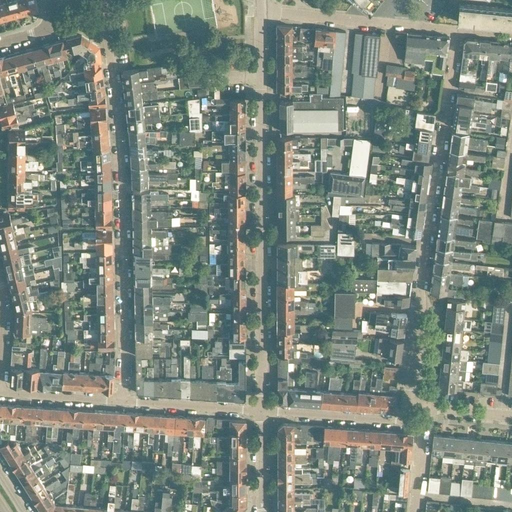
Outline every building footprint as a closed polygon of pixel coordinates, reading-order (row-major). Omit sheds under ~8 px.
[(0,0),(0,11),(2,19),(11,17),(6,0),(0,0)] [(6,0),(11,17),(21,14),(17,0),(6,0)] [(27,12),(30,12),(27,0),(17,0),(21,14),(22,14),(22,15),(23,16),(27,15),(27,14),(27,12)] [(27,0),(30,12),(38,9),(36,0),(27,0)] [(379,0),(354,0),(369,11),(375,4),(376,5),(379,0)] [(511,8),(459,3),(457,21),(511,26),(511,8)] [(292,26),(276,24),(276,42),(292,42),(292,41),(299,40),(299,34),(292,36),(292,26)] [(307,27),(300,27),(299,34),(299,40),(306,40),(307,27)] [(322,59),(325,29),(315,28),(313,44),(318,44),(316,66),(322,66),(322,59)] [(322,59),(322,66),(321,69),(328,70),(328,72),(328,73),(331,73),(332,71),(332,65),(333,59),(333,53),(334,48),(334,42),(335,36),(336,30),(325,29),(322,59)] [(407,33),(404,61),(420,62),(420,57),(424,57),(433,58),(432,71),(444,73),(445,67),(449,37),(420,34),(407,33)] [(81,35),(62,40),(66,51),(78,48),(82,51),(90,40),(81,35)] [(462,55),(460,72),(466,73),(467,61),(469,61),(470,55),(478,56),(479,39),(467,38),(466,38),(464,40),(462,55)] [(479,39),(478,56),(481,56),(481,63),(482,63),(482,70),(487,71),(490,40),(479,39)] [(62,40),(52,43),(59,68),(64,66),(61,57),(67,56),(66,51),(62,40)] [(90,40),(82,51),(86,54),(87,62),(85,62),(83,63),(84,67),(101,65),(98,46),(90,40)] [(487,71),(487,72),(493,72),(495,57),(499,58),(501,41),(490,40),(487,71)] [(501,41),(499,58),(504,58),(503,72),(509,73),(511,42),(501,41)] [(292,42),(276,42),(276,51),(305,50),(305,46),(292,46),(292,42)] [(52,43),(42,45),(42,47),(46,61),(48,68),(52,67),(55,76),(60,75),(60,74),(59,68),(52,43)] [(39,46),(31,48),(36,64),(37,70),(42,69),(46,83),(52,82),(48,68),(46,61),(42,47),(39,47),(39,46)] [(26,51),(23,52),(29,72),(31,80),(36,79),(32,65),(36,64),(31,48),(26,50),(26,51)] [(305,50),(276,51),(276,60),(292,60),(297,60),(297,56),(305,56),(305,54),(313,54),(314,50),(305,50)] [(19,52),(13,53),(17,69),(22,68),(25,82),(31,80),(29,72),(23,52),(19,53),(19,52)] [(4,56),(12,85),(17,84),(14,70),(17,69),(13,53),(7,55),(8,56),(5,57),(4,56)] [(0,57),(0,56),(0,77),(3,88),(12,85),(4,56),(4,57),(1,58),(0,57)] [(292,60),(276,60),(276,70),(306,70),(314,70),(314,67),(306,67),(306,64),(292,64),(292,60)] [(131,70),(122,71),(124,83),(140,81),(140,80),(151,79),(151,74),(153,74),(166,73),(176,71),(178,71),(177,64),(154,67),(146,68),(132,70),(131,70)] [(386,66),(385,74),(388,75),(386,85),(388,85),(396,87),(397,76),(413,78),(414,72),(414,70),(405,69),(405,67),(387,64),(387,66),(386,66)] [(73,74),(68,75),(69,79),(72,79),(101,75),(101,72),(102,72),(101,65),(84,67),(84,71),(73,73),(73,74)] [(306,70),(276,70),(276,80),(292,80),(292,76),(306,76),(306,70)] [(189,88),(207,86),(207,84),(207,78),(207,74),(188,76),(189,88)] [(460,74),(458,88),(474,91),(475,85),(476,76),(460,74)] [(101,75),(72,79),(73,84),(86,82),(86,87),(104,85),(103,79),(102,79),(101,75)] [(307,84),(292,84),(292,80),(276,80),(276,90),(307,90),(307,84)] [(485,86),(485,89),(496,91),(497,82),(492,81),(486,80),(485,86)] [(60,81),(50,91),(51,92),(63,90),(61,81),(60,81)] [(140,82),(140,81),(124,83),(125,95),(157,91),(156,85),(153,85),(152,81),(140,82)] [(324,85),(324,93),(329,93),(330,88),(340,89),(341,83),(330,82),(330,86),(324,85)] [(87,91),(73,92),(74,98),(104,94),(103,91),(105,91),(104,85),(86,87),(87,91)] [(164,91),(157,91),(125,95),(126,105),(142,103),(142,99),(158,97),(164,97),(164,91)] [(310,101),(279,101),(280,130),(343,129),(343,97),(321,97),(321,93),(310,93),(310,101)] [(456,102),(492,107),(492,102),(493,101),(475,99),(475,96),(457,93),(456,102)] [(74,98),(67,99),(68,105),(88,103),(88,106),(106,104),(105,98),(104,98),(104,94),(74,98)] [(219,98),(216,98),(216,104),(229,104),(229,108),(245,108),(245,98),(244,98),(219,98)] [(502,109),(511,110),(511,106),(511,101),(504,100),(503,100),(502,109)] [(455,110),(472,113),(473,109),(491,111),(492,107),(456,102),(455,110)] [(13,104),(0,107),(0,116),(0,118),(28,110),(33,109),(32,103),(27,105),(14,108),(13,104)] [(126,105),(128,118),(159,115),(159,109),(158,104),(150,105),(143,105),(142,103),(126,105)] [(1,121),(0,122),(2,127),(26,121),(25,117),(37,114),(35,108),(33,109),(28,110),(0,118),(1,121)] [(229,114),(215,114),(215,120),(216,120),(245,120),(245,108),(229,108),(229,114)] [(432,127),(434,112),(417,110),(405,108),(404,117),(402,117),(401,123),(403,123),(432,127)] [(90,115),(76,116),(77,121),(106,119),(106,116),(107,116),(107,109),(89,111),(90,115)] [(511,110),(502,109),(500,117),(502,117),(508,118),(510,119),(511,110)] [(455,110),(454,118),(486,123),(490,123),(490,118),(479,117),(480,114),(472,113),(455,110)] [(60,114),(53,115),(55,124),(62,124),(60,114)] [(160,122),(159,115),(128,118),(129,129),(145,130),(144,124),(160,122)] [(189,124),(184,125),(185,131),(196,131),(200,131),(199,117),(189,117),(189,124)] [(454,118),(452,127),(470,129),(471,125),(485,127),(486,123),(454,118)] [(106,119),(77,121),(77,127),(91,125),(91,130),(109,129),(108,123),(107,123),(106,119)] [(216,130),(245,130),(245,120),(216,120),(216,130)] [(375,120),(374,130),(381,131),(385,132),(388,132),(389,122),(380,121),(379,120),(375,120)] [(55,124),(55,134),(63,133),(65,133),(64,123),(62,124),(55,124)] [(403,123),(403,129),(405,129),(405,134),(416,135),(431,138),(431,137),(432,131),(432,127),(403,123)] [(8,131),(8,137),(9,137),(9,141),(38,141),(41,141),(54,141),(53,135),(36,135),(34,128),(25,131),(8,131)] [(92,134),(78,135),(79,141),(108,139),(108,135),(109,135),(109,129),(91,130),(92,134)] [(145,130),(129,129),(129,132),(130,142),(146,142),(155,143),(155,136),(166,136),(167,130),(145,130)] [(216,130),(212,130),(212,140),(225,140),(228,139),(230,139),(245,139),(245,130),(216,130)] [(374,130),(372,141),(383,143),(385,132),(381,131),(374,130)] [(172,131),(172,142),(181,143),(181,131),(172,131)] [(185,131),(181,131),(181,143),(181,144),(196,144),(196,131),(185,131)] [(452,131),(451,140),(468,142),(486,145),(486,139),(469,137),(469,133),(452,131)] [(63,133),(55,134),(56,143),(62,142),(63,142),(63,133)] [(401,139),(400,145),(429,149),(430,139),(431,138),(416,135),(415,137),(405,136),(404,140),(401,139)] [(308,137),(280,137),(277,137),(277,147),(292,147),(292,142),(308,142),(308,137)] [(505,138),(496,137),(494,146),(504,147),(505,138)] [(349,158),(348,166),(350,167),(349,175),(365,177),(369,148),(371,149),(372,142),(370,141),(370,140),(355,138),(354,138),(353,144),(351,159),(349,158)] [(79,141),(73,142),(73,143),(73,146),(79,146),(87,145),(93,145),(93,149),(110,148),(110,142),(108,142),(108,139),(79,141)] [(245,150),(245,139),(230,139),(230,144),(212,144),(212,146),(203,146),(203,150),(208,150),(212,150),(230,150),(245,150)] [(451,140),(449,150),(467,152),(467,148),(485,150),(486,145),(468,142),(451,140)] [(8,144),(8,150),(25,150),(25,146),(38,146),(41,146),(41,141),(38,141),(9,141),(9,144),(8,144)] [(146,142),(130,142),(130,154),(147,154),(155,154),(164,155),(164,149),(158,149),(158,148),(152,148),(152,149),(147,149),(146,142)] [(373,142),(372,150),(384,152),(385,143),(373,142)] [(429,149),(400,145),(399,151),(413,153),(413,157),(428,159),(429,149)] [(277,159),(308,159),(310,159),(310,152),(298,153),(298,148),(292,148),(292,147),(277,147),(277,159)] [(79,154),(75,154),(76,160),(80,160),(110,159),(109,155),(110,154),(110,148),(93,149),(93,153),(79,154)] [(8,150),(7,156),(9,156),(9,159),(38,160),(38,154),(25,154),(25,150),(8,150)] [(245,160),(245,150),(230,150),(230,154),(216,154),(216,160),(245,160)] [(449,150),(448,160),(465,162),(465,161),(466,161),(466,158),(484,161),(485,155),(467,152),(449,150)] [(147,154),(130,154),(131,166),(148,166),(155,166),(164,167),(175,167),(175,161),(155,161),(155,154),(147,154)] [(402,158),(401,163),(403,163),(415,165),(414,169),(430,171),(431,162),(427,162),(402,158)] [(7,163),(7,169),(25,170),(38,170),(38,160),(9,159),(9,163),(7,163)] [(110,159),(80,160),(80,169),(94,169),(111,168),(111,162),(110,162),(110,159)] [(277,159),(277,171),(293,171),(292,165),(306,165),(308,165),(308,161),(308,159),(277,159)] [(216,160),(216,165),(220,165),(220,169),(230,170),(245,169),(245,160),(216,160)] [(448,162),(446,172),(473,175),(479,176),(480,170),(480,169),(464,167),(464,164),(465,162),(448,160),(448,162)] [(148,166),(131,166),(132,177),(160,178),(161,178),(163,178),(167,178),(177,178),(177,172),(175,172),(163,172),(155,172),(148,172),(148,166)] [(429,180),(430,171),(414,169),(400,167),(399,172),(407,173),(406,177),(429,180)] [(94,172),(80,173),(81,178),(110,177),(110,174),(111,174),(111,168),(94,169),(94,172)] [(7,169),(7,175),(8,175),(8,179),(38,180),(41,180),(41,174),(25,173),(25,170),(7,169)] [(223,171),(216,171),(216,181),(245,182),(245,179),(245,172),(245,171),(230,171),(223,171)] [(293,171),(277,171),(277,182),(308,182),(314,182),(314,176),(305,176),(305,177),(293,177),(293,171)] [(375,182),(377,173),(370,172),(368,181),(375,182)] [(446,172),(445,181),(468,184),(469,180),(473,180),(473,175),(446,172)] [(328,191),(346,194),(362,196),(365,177),(349,175),(330,173),(328,191)] [(429,180),(406,177),(396,175),(396,181),(404,183),(403,186),(428,190),(429,180)] [(110,177),(81,178),(81,184),(94,183),(94,188),(112,187),(112,181),(111,181),(110,177)] [(160,178),(132,177),(132,187),(148,186),(148,183),(161,183),(161,178),(160,178)] [(492,187),(492,188),(500,189),(501,179),(489,178),(488,187),(492,187)] [(7,183),(7,188),(31,189),(31,185),(38,185),(38,180),(8,179),(8,183),(7,183)] [(216,181),(213,181),(213,185),(216,185),(216,187),(229,187),(229,191),(245,191),(245,182),(216,181)] [(479,191),(479,186),(445,181),(443,193),(460,195),(461,189),(479,191)] [(308,182),(277,182),(277,194),(293,195),(293,188),(308,188),(308,182)] [(366,184),(365,194),(371,194),(372,195),(374,185),(366,184)] [(426,199),(428,190),(403,186),(398,186),(397,191),(397,193),(401,193),(402,192),(405,192),(405,197),(410,197),(426,199)] [(94,192),(81,192),(81,198),(111,198),(111,194),(112,194),(112,187),(94,188),(94,192)] [(7,188),(7,195),(8,195),(8,198),(38,198),(42,198),(42,193),(38,193),(38,192),(31,192),(31,189),(7,188)] [(185,189),(185,191),(191,191),(190,200),(193,200),(199,200),(207,201),(207,192),(200,192),(200,190),(195,189),(190,189),(185,189)] [(158,190),(132,190),(132,198),(167,199),(172,199),(178,199),(178,197),(167,196),(167,193),(158,193),(158,190)] [(223,193),(214,192),(214,197),(220,197),(222,198),(228,198),(228,202),(245,202),(245,193),(225,193),(223,193)] [(443,193),(442,204),(459,206),(459,202),(477,204),(478,198),(475,198),(460,196),(460,195),(443,193)] [(293,195),(277,194),(277,205),(296,205),(299,205),(299,195),(293,195)] [(340,212),(340,205),(341,196),(334,196),(332,215),(339,215),(339,214),(340,212)] [(341,196),(340,205),(345,205),(345,202),(348,202),(348,201),(348,196),(346,196),(341,196)] [(390,203),(425,207),(426,199),(410,197),(405,197),(404,200),(392,199),(389,198),(388,203),(390,203)] [(7,202),(7,208),(24,208),(24,204),(38,204),(38,198),(8,198),(8,202),(7,202)] [(111,198),(81,198),(81,203),(95,203),(95,207),(112,207),(112,201),(111,201),(111,198)] [(151,209),(151,207),(151,204),(167,204),(167,199),(132,198),(132,209),(151,209)] [(214,208),(214,212),(245,212),(245,202),(228,202),(228,207),(225,207),(219,207),(219,208),(214,208)] [(408,214),(424,216),(425,207),(390,203),(390,206),(383,206),(382,211),(389,212),(389,208),(408,210),(408,214)] [(442,204),(440,214),(473,218),(457,216),(458,211),(476,213),(476,208),(459,206),(442,204)] [(296,210),(296,205),(277,205),(277,215),(300,215),(300,210),(296,210)] [(326,218),(331,215),(326,205),(321,205),(321,218),(326,218)] [(57,206),(46,208),(47,216),(56,213),(57,213),(57,206)] [(95,211),(81,212),(81,217),(111,217),(111,213),(113,213),(112,207),(95,207),(95,211)] [(151,209),(132,209),(133,216),(171,217),(171,212),(167,212),(151,212),(151,209)] [(245,221),(245,212),(214,212),(214,217),(219,217),(219,218),(225,218),(225,217),(228,217),(228,222),(245,222),(245,221)] [(9,214),(0,215),(0,226),(12,224),(16,223),(28,220),(26,215),(10,219),(9,214)] [(339,214),(339,215),(338,223),(348,223),(349,214),(339,214)] [(391,217),(391,222),(423,226),(424,216),(408,214),(407,219),(391,217)] [(472,223),(473,218),(440,214),(439,225),(456,226),(456,222),(472,223)] [(277,215),(277,225),(296,225),(296,220),(300,220),(300,215),(277,215)] [(133,225),(151,225),(171,225),(171,217),(133,216),(133,225)] [(111,217),(81,217),(82,222),(95,222),(95,227),(113,227),(113,220),(111,220),(111,217)] [(321,218),(321,225),(321,229),(324,229),(327,229),(331,227),(326,218),(321,218)] [(511,222),(494,221),(490,220),(479,219),(478,229),(477,238),(483,239),(483,241),(511,244),(511,222)] [(245,234),(245,222),(228,222),(228,224),(228,229),(225,229),(225,230),(209,230),(209,233),(245,234)] [(405,234),(417,235),(421,235),(423,226),(391,222),(390,224),(389,224),(389,225),(382,225),(383,226),(399,228),(398,234),(405,234)] [(12,224),(0,226),(0,237),(24,232),(30,230),(29,226),(23,228),(23,226),(17,228),(16,223),(12,224)] [(56,224),(47,226),(48,233),(58,231),(56,224)] [(133,225),(133,235),(168,236),(168,230),(151,230),(151,225),(133,225)] [(296,225),(277,225),(277,235),(300,235),(300,225),(296,225)] [(321,229),(321,225),(311,225),(311,235),(324,235),(324,229),(321,229)] [(439,225),(437,236),(454,238),(455,232),(470,234),(471,228),(456,226),(439,225)] [(24,232),(0,237),(0,241),(1,248),(17,244),(16,239),(25,237),(24,232)] [(96,232),(82,232),(82,242),(112,241),(112,238),(113,238),(113,232),(96,232)] [(346,232),(337,232),(337,255),(352,255),(353,255),(354,233),(346,232)] [(245,234),(214,233),(214,238),(220,238),(228,238),(228,243),(245,243),(245,234)] [(168,244),(168,236),(133,235),(133,244),(168,244)] [(197,244),(205,245),(205,236),(197,236),(197,244)] [(437,236),(436,247),(453,249),(453,244),(466,245),(465,247),(474,248),(474,240),(472,240),(454,238),(437,236)] [(82,242),(74,242),(74,248),(96,248),(96,252),(113,251),(113,245),(112,245),(112,241),(82,242)] [(214,243),(209,243),(209,253),(216,253),(225,253),(245,253),(245,243),(228,243),(221,243),(221,248),(214,248),(214,243)] [(372,243),(372,256),(377,256),(414,257),(416,246),(400,244),(388,243),(372,243)] [(17,244),(1,248),(4,258),(29,252),(34,251),(32,246),(27,247),(18,249),(17,244)] [(168,244),(133,244),(133,253),(168,253),(170,253),(170,244),(168,244)] [(185,244),(185,254),(186,254),(207,254),(207,245),(205,245),(197,244),(185,244)] [(313,244),(277,244),(277,257),(297,257),(297,250),(313,250),(313,244)] [(335,244),(317,244),(317,256),(334,257),(335,244)] [(61,255),(61,245),(52,247),(54,257),(61,255)] [(436,247),(434,260),(451,261),(452,256),(470,258),(471,251),(453,249),(436,247)] [(79,256),(79,261),(83,261),(112,261),(112,257),(113,257),(113,251),(96,252),(84,252),(84,256),(82,256),(79,256)] [(29,252),(4,258),(6,268),(27,263),(31,262),(29,252)] [(168,253),(133,253),(134,263),(152,263),(152,258),(168,258),(168,253)] [(245,264),(245,253),(225,253),(225,258),(228,258),(228,263),(245,264)] [(61,255),(54,257),(51,258),(53,268),(61,266),(61,255)] [(414,257),(377,256),(377,266),(413,267),(414,257)] [(297,257),(277,257),(277,270),(287,270),(302,270),(302,257),(297,257)] [(470,264),(451,261),(434,260),(432,271),(449,273),(450,268),(469,270),(470,264)] [(112,261),(83,261),(83,267),(90,267),(90,271),(96,271),(114,271),(114,265),(112,265),(112,261)] [(27,263),(6,268),(9,278),(34,273),(32,267),(28,269),(27,263)] [(152,263),(134,263),(134,273),(164,273),(170,273),(170,267),(152,267),(152,263)] [(245,274),(245,264),(228,263),(220,263),(220,274),(224,274),(230,273),(245,274)] [(475,264),(475,268),(487,270),(486,274),(503,276),(504,267),(475,264)] [(350,291),(354,291),(409,292),(413,267),(377,266),(377,274),(371,273),(371,278),(351,278),(350,291)] [(287,270),(277,270),(277,283),(307,283),(307,270),(302,270),(287,270)] [(85,275),(83,275),(83,280),(113,280),(113,277),(114,277),(114,271),(96,271),(90,271),(85,271),(85,275)] [(432,271),(431,282),(448,284),(461,285),(463,274),(449,273),(432,271)] [(34,273),(9,278),(11,288),(26,285),(31,284),(29,279),(35,278),(34,273)] [(134,273),(134,282),(172,283),(172,277),(164,277),(164,273),(134,273)] [(224,286),(227,286),(245,286),(245,274),(230,273),(224,274),(224,286)] [(113,280),(83,280),(83,287),(97,286),(97,290),(114,290),(114,284),(113,284),(113,280)] [(134,282),(134,292),(152,293),(152,292),(152,288),(172,288),(172,283),(134,282)] [(431,282),(429,293),(445,294),(448,295),(472,297),(473,291),(447,288),(448,284),(431,282)] [(317,283),(307,283),(277,283),(277,295),(293,295),(293,294),(293,289),(317,289),(317,283)] [(26,285),(11,288),(13,299),(39,294),(37,288),(32,289),(31,284),(26,285)] [(219,294),(219,298),(245,298),(245,286),(227,286),(227,293),(226,294),(219,294)] [(83,296),(80,296),(80,301),(84,301),(113,300),(113,296),(114,296),(114,290),(97,290),(97,294),(83,295),(83,296)] [(354,291),(350,291),(334,291),(333,316),(353,316),(354,291)] [(134,292),(134,303),(170,304),(170,300),(172,300),(172,298),(152,298),(152,294),(152,293),(134,292)] [(14,302),(13,303),(14,309),(31,310),(38,310),(38,308),(39,306),(39,304),(38,303),(36,301),(36,300),(44,298),(43,293),(39,294),(13,299),(14,302)] [(375,303),(408,304),(409,294),(395,294),(394,298),(381,298),(375,298),(375,303)] [(293,295),(277,295),(277,307),(308,307),(308,302),(308,300),(299,300),(299,296),(293,296),(293,295)] [(219,298),(209,298),(209,303),(225,303),(225,304),(233,304),(233,310),(246,310),(245,310),(245,298),(219,298)] [(447,298),(447,306),(446,317),(463,319),(465,300),(447,298)] [(113,300),(84,301),(84,306),(97,306),(97,310),(114,310),(114,303),(113,303),(113,300)] [(494,300),(492,321),(503,323),(505,302),(505,301),(494,300)] [(169,304),(134,303),(134,311),(167,311),(170,311),(169,304)] [(198,304),(189,304),(189,312),(194,312),(198,312),(207,312),(207,304),(204,304),(203,304),(198,304)] [(308,307),(277,307),(277,318),(293,318),(293,313),(308,313),(313,313),(313,307),(308,307)] [(14,309),(14,318),(15,318),(15,321),(45,323),(46,317),(31,316),(31,311),(31,310),(14,309)] [(97,314),(84,314),(84,320),(89,320),(113,319),(113,315),(115,315),(114,310),(97,310),(97,314)] [(233,319),(225,319),(225,325),(245,325),(245,313),(246,313),(246,310),(233,310),(233,319)] [(153,319),(159,319),(159,316),(168,316),(167,311),(134,311),(135,320),(153,321),(153,319)] [(405,325),(406,314),(391,313),(370,311),(369,320),(375,321),(405,325)] [(196,321),(207,321),(207,312),(198,312),(194,312),(194,321),(196,321)] [(352,317),(333,317),(333,327),(351,327),(352,317)] [(445,327),(462,328),(470,329),(471,319),(463,319),(446,317),(445,327)] [(293,318),(277,318),(277,331),(298,331),(309,331),(314,331),(314,324),(293,324),(293,318)] [(113,319),(89,320),(89,329),(98,329),(115,329),(115,323),(113,323),(113,319)] [(70,320),(65,320),(65,330),(73,330),(73,320),(70,320)] [(135,320),(135,329),(168,329),(168,324),(160,324),(160,321),(153,321),(135,320)] [(14,325),(13,332),(26,333),(32,333),(39,334),(39,328),(48,328),(48,323),(45,323),(15,321),(15,325),(14,325)] [(207,321),(196,321),(196,330),(207,330),(207,325),(207,321)] [(405,325),(375,321),(374,327),(389,329),(388,332),(404,334),(405,325)] [(502,333),(503,323),(492,321),(491,331),(502,333)] [(245,325),(225,325),(222,325),(222,331),(228,331),(228,337),(245,337),(245,325)] [(445,327),(443,337),(461,339),(462,328),(445,327)] [(89,329),(84,329),(84,333),(84,339),(114,339),(114,335),(115,335),(115,329),(98,329),(89,329)] [(168,329),(135,329),(135,337),(152,337),(153,337),(153,334),(168,334),(171,334),(173,332),(173,329),(168,329)] [(73,330),(65,330),(65,332),(67,334),(67,339),(74,339),(75,330),(73,330)] [(196,330),(191,330),(191,338),(207,338),(207,330),(196,330)] [(298,331),(277,331),(277,343),(293,343),(293,336),(298,336),(298,331)] [(491,331),(490,342),(501,343),(502,333),(491,331)] [(152,337),(135,337),(135,346),(164,347),(170,347),(171,347),(170,343),(165,343),(165,341),(152,341),(152,337)] [(245,337),(228,337),(217,337),(217,341),(215,341),(215,346),(245,346),(245,337)] [(337,361),(350,362),(354,362),(357,337),(331,337),(330,360),(331,360),(337,361)] [(377,356),(390,358),(400,359),(403,340),(393,339),(379,337),(377,356)] [(461,339),(443,337),(442,347),(460,349),(461,339)] [(67,339),(66,348),(75,349),(75,339),(74,339),(67,339)] [(114,339),(84,339),(84,344),(98,344),(98,348),(115,348),(115,342),(114,342),(114,339)] [(18,345),(13,345),(10,382),(12,384),(23,385),(25,350),(24,350),(25,342),(19,341),(18,345)] [(287,356),(291,356),(292,349),(296,349),(296,342),(293,343),(277,343),(277,355),(287,355),(287,356)] [(490,342),(488,352),(500,353),(501,343),(490,342)] [(164,347),(135,346),(135,355),(152,355),(152,351),(159,351),(164,351),(164,355),(170,355),(170,347),(164,347)] [(230,351),(230,356),(245,356),(245,346),(215,346),(213,346),(213,352),(213,356),(218,356),(218,352),(230,351)] [(441,357),(459,359),(467,360),(468,350),(460,349),(442,347),(441,357)] [(40,348),(39,368),(38,386),(47,387),(49,387),(51,370),(50,370),(48,370),(44,370),(46,348),(40,348)] [(25,350),(23,385),(38,386),(39,368),(29,367),(30,351),(25,350)] [(51,370),(49,387),(62,388),(63,370),(64,351),(58,351),(57,365),(52,364),(52,370),(51,370)] [(63,370),(62,388),(69,388),(69,387),(73,387),(75,354),(75,351),(70,351),(69,361),(68,371),(63,370)] [(488,352),(487,362),(499,363),(500,353),(488,352)] [(75,354),(73,387),(76,387),(76,389),(83,389),(84,372),(79,372),(80,355),(75,354)] [(287,362),(287,356),(287,355),(277,355),(277,400),(280,403),(287,403),(287,371),(287,362)] [(181,378),(181,396),(189,396),(190,364),(190,356),(184,356),(184,364),(184,378),(181,378)] [(105,373),(104,391),(111,391),(113,389),(115,358),(110,357),(109,364),(106,364),(105,373)] [(440,367),(458,369),(466,370),(467,360),(459,359),(441,357),(440,367)] [(95,363),(94,388),(97,389),(97,390),(104,391),(105,373),(100,373),(101,364),(102,365),(102,358),(96,358),(95,363)] [(146,358),(135,359),(136,390),(138,393),(143,393),(143,378),(143,373),(143,365),(144,365),(144,364),(146,364),(146,358)] [(152,394),(161,394),(162,378),(158,378),(158,367),(157,358),(154,358),(154,363),(154,367),(152,367),(152,394)] [(162,378),(161,394),(171,395),(171,358),(166,358),(166,367),(166,378),(162,378)] [(177,358),(171,358),(171,395),(181,396),(181,378),(177,378),(177,364),(177,358)] [(199,380),(199,397),(208,398),(208,366),(208,365),(207,358),(202,358),(202,380),(199,380)] [(219,371),(216,371),(216,381),(217,398),(226,399),(225,368),(225,366),(225,365),(226,358),(221,358),(220,366),(219,366),(219,371)] [(238,382),(234,382),(235,400),(243,400),(246,398),(245,360),(238,360),(238,382)] [(84,372),(83,389),(90,390),(90,388),(94,388),(95,363),(90,362),(89,372),(84,372)] [(498,373),(499,363),(487,362),(483,362),(482,372),(486,372),(498,373)] [(190,364),(189,396),(199,397),(199,380),(195,380),(195,365),(190,365),(190,364)] [(382,379),(388,380),(388,379),(389,378),(397,378),(399,367),(384,365),(382,379)] [(213,366),(208,366),(208,398),(217,398),(216,381),(213,381),(213,366)] [(147,378),(143,378),(143,393),(152,394),(152,367),(149,367),(147,367),(147,378)] [(439,377),(457,379),(465,380),(466,370),(458,369),(440,367),(439,377)] [(230,368),(225,368),(226,399),(235,400),(234,382),(230,382),(230,368)] [(320,406),(332,407),(336,374),(336,370),(330,369),(329,377),(330,377),(328,390),(322,390),(320,406)] [(293,371),(287,371),(287,403),(298,404),(299,388),(293,387),(293,371)] [(312,371),(312,372),(309,405),(320,406),(322,390),(322,389),(316,388),(317,372),(312,371)] [(298,404),(309,405),(312,372),(306,372),(305,388),(299,388),(298,404)] [(486,372),(485,382),(497,383),(498,373),(486,372)] [(336,374),(332,407),(344,407),(346,392),(340,391),(341,378),(338,377),(338,375),(336,374)] [(360,379),(356,408),(367,409),(369,392),(364,391),(366,376),(360,375),(360,379)] [(457,379),(439,377),(438,388),(456,390),(457,379)] [(370,385),(369,392),(367,409),(378,410),(380,394),(382,379),(376,378),(375,385),(370,385)] [(346,392),(344,407),(356,408),(360,379),(354,379),(352,392),(346,392)] [(480,392),(496,394),(496,389),(497,383),(485,382),(481,382),(480,392)] [(388,395),(380,394),(378,410),(391,411),(393,409),(396,387),(389,386),(388,391),(388,395)] [(10,434),(12,404),(1,404),(0,417),(0,420),(6,420),(5,433),(0,432),(1,438),(1,442),(7,439),(10,439),(10,434)] [(12,404),(10,434),(16,434),(17,421),(21,421),(22,405),(12,404)] [(26,440),(31,441),(33,406),(22,405),(21,421),(27,421),(26,434),(26,440)] [(33,406),(31,441),(36,441),(37,435),(37,422),(41,422),(42,406),(33,406)] [(42,406),(41,422),(43,422),(48,423),(47,436),(46,442),(52,442),(52,436),(54,407),(44,407),(42,406)] [(54,407),(52,436),(57,437),(58,424),(61,424),(62,424),(63,408),(54,407)] [(63,408),(62,424),(64,424),(68,424),(67,437),(67,441),(72,442),(72,438),(74,409),(65,408),(63,408)] [(74,409),(72,438),(77,438),(78,425),(82,425),(83,409),(74,409)] [(83,409),(82,425),(84,426),(88,426),(87,439),(88,439),(87,446),(92,446),(92,441),(93,441),(95,410),(85,409),(83,409)] [(95,410),(93,441),(97,441),(97,436),(98,436),(99,431),(98,431),(98,427),(103,427),(104,411),(95,410)] [(112,448),(113,440),(115,411),(104,411),(103,427),(105,427),(108,427),(108,440),(107,448),(112,448)] [(112,448),(112,451),(119,452),(120,435),(120,428),(123,428),(125,428),(126,412),(115,411),(113,440),(112,448)] [(133,447),(133,441),(135,413),(126,412),(125,428),(129,429),(128,441),(128,447),(133,447)] [(135,413),(133,441),(137,442),(138,442),(139,429),(145,430),(146,413),(135,413)] [(146,413),(145,430),(149,430),(148,443),(154,443),(156,414),(146,413)] [(154,443),(153,450),(158,450),(158,443),(159,431),(163,431),(165,431),(166,415),(164,415),(156,414),(154,443)] [(166,415),(165,431),(169,431),(168,444),(173,445),(175,415),(166,415)] [(173,445),(173,450),(178,451),(179,445),(180,432),(183,432),(185,432),(186,416),(184,416),(175,415),(173,445)] [(186,416),(185,432),(190,433),(189,445),(188,448),(194,449),(194,446),(196,417),(186,416)] [(196,417),(194,446),(199,446),(200,434),(203,434),(205,417),(196,417)] [(215,418),(207,418),(206,431),(212,431),(213,426),(214,426),(215,418)] [(230,426),(230,431),(246,431),(246,420),(217,418),(216,426),(230,426)] [(278,428),(278,437),(294,437),(307,437),(307,440),(308,440),(309,433),(324,434),(324,426),(283,423),(278,428)] [(336,427),(324,426),(324,434),(323,443),(329,443),(327,463),(333,463),(333,459),(336,427)] [(347,428),(336,427),(333,459),(340,460),(341,444),(346,444),(347,428)] [(347,428),(346,444),(352,445),(350,465),(353,469),(355,469),(356,461),(358,428),(347,428)] [(370,429),(358,428),(356,461),(361,461),(362,446),(368,446),(370,429)] [(381,430),(370,429),(368,446),(370,446),(368,465),(378,466),(381,430)] [(392,431),(381,430),(378,466),(377,471),(383,471),(384,463),(385,447),(390,448),(392,431)] [(217,443),(246,443),(246,431),(230,431),(230,437),(217,437),(217,442),(217,443)] [(404,432),(392,431),(390,448),(392,448),(391,464),(400,465),(404,432)] [(404,432),(400,465),(400,467),(410,468),(413,432),(404,432)] [(431,453),(442,454),(444,436),(433,434),(431,453)] [(443,454),(442,461),(453,462),(455,437),(444,436),(442,454),(443,454)] [(294,437),(278,437),(278,448),(294,448),(294,442),(301,442),(301,447),(305,447),(307,447),(307,440),(307,437),(294,437)] [(453,462),(464,463),(466,438),(455,437),(453,462)] [(464,463),(474,464),(475,457),(477,439),(466,438),(464,463)] [(477,439),(475,457),(474,464),(485,465),(486,458),(488,440),(477,439)] [(8,440),(0,444),(0,446),(7,457),(21,449),(16,441),(13,443),(12,441),(10,442),(8,440)] [(486,458),(496,460),(498,441),(488,440),(486,458)] [(496,460),(507,461),(509,442),(498,441),(496,460)] [(211,442),(211,446),(217,446),(217,449),(230,449),(230,454),(230,456),(246,456),(246,443),(217,443),(217,442),(211,442)] [(48,454),(57,449),(52,443),(49,443),(44,446),(48,454)] [(52,443),(57,449),(61,454),(61,451),(62,444),(52,443)] [(21,449),(7,457),(9,461),(12,465),(37,450),(34,446),(29,449),(27,445),(21,449)] [(278,448),(278,458),(307,458),(307,453),(294,453),(294,448),(278,448)] [(37,450),(12,465),(17,474),(18,475),(32,466),(31,465),(29,461),(35,457),(36,459),(41,456),(39,454),(37,450)] [(71,452),(61,451),(61,454),(64,457),(69,463),(71,452)] [(230,461),(217,461),(217,467),(246,467),(246,456),(230,456),(230,461)] [(59,460),(64,468),(69,465),(69,463),(64,457),(59,460)] [(53,458),(46,462),(49,466),(55,462),(53,458)] [(278,458),(278,467),(294,467),(294,463),(307,463),(307,461),(310,461),(310,458),(307,458),(278,458)] [(121,460),(121,462),(121,468),(131,468),(131,467),(132,460),(121,460)] [(141,469),(152,470),(152,465),(152,461),(142,461),(141,469)] [(32,466),(18,475),(23,482),(47,467),(45,463),(34,470),(32,466)] [(171,472),(181,473),(182,463),(172,463),(171,472)] [(181,473),(182,473),(192,474),(193,464),(182,463),(181,473)] [(193,464),(192,474),(200,474),(201,467),(201,464),(193,464)] [(69,465),(64,468),(61,470),(66,479),(68,478),(69,470),(69,465)] [(47,467),(23,482),(28,491),(29,492),(43,483),(40,478),(50,471),(47,467)] [(246,467),(217,467),(217,474),(230,474),(230,478),(230,480),(246,480),(246,478),(246,467)] [(294,467),(278,467),(278,478),(316,478),(316,473),(302,473),(302,467),(294,467)] [(400,467),(398,488),(398,492),(408,493),(410,468),(400,467)] [(131,477),(139,478),(140,469),(133,468),(131,477)] [(152,475),(152,478),(163,479),(163,474),(161,474),(161,471),(154,470),(153,470),(152,475)] [(200,474),(192,474),(182,473),(182,481),(193,482),(193,480),(201,480),(201,478),(200,474)] [(440,478),(438,492),(450,493),(451,482),(451,477),(440,476),(440,478)] [(429,477),(427,491),(438,492),(440,478),(429,477)] [(43,483),(29,492),(34,499),(61,482),(58,478),(45,486),(43,483)] [(316,478),(278,478),(278,487),(294,487),(294,483),(316,483),(316,478)] [(323,478),(324,483),(324,486),(331,487),(332,478),(323,478)] [(462,483),(460,495),(471,496),(472,484),(473,479),(462,478),(462,483)] [(230,485),(217,485),(217,492),(246,492),(246,480),(230,480),(230,485)] [(494,486),(492,498),(503,499),(504,488),(505,480),(499,480),(499,487),(494,486)] [(34,499),(40,509),(54,500),(53,499),(50,495),(61,489),(60,487),(63,486),(61,482),(34,499)] [(67,490),(64,511),(77,511),(78,505),(72,504),(74,482),(67,482),(67,485),(67,490)] [(462,483),(451,482),(450,493),(460,495),(462,483)] [(116,484),(115,491),(112,511),(125,511),(126,509),(120,509),(122,485),(116,484)] [(483,485),(472,484),(471,496),(482,497),(483,485)] [(494,486),(483,485),(482,497),(492,498),(494,486)] [(126,509),(125,511),(136,511),(138,498),(139,495),(139,488),(133,487),(132,497),(131,497),(130,510),(126,509)] [(310,498),(312,498),(312,492),(294,493),(294,487),(278,487),(278,498),(310,498)] [(352,488),(351,498),(362,499),(363,489),(354,488),(352,488)] [(503,499),(511,500),(511,488),(504,488),(503,499)] [(153,511),(149,511),(159,511),(162,490),(156,489),(155,499),(154,511),(153,511)] [(162,490),(159,511),(170,511),(169,510),(170,510),(172,495),(169,495),(170,489),(162,489),(162,490)] [(54,500),(40,509),(41,511),(64,511),(67,490),(63,493),(62,496),(58,496),(57,502),(54,502),(54,500)] [(102,507),(101,511),(112,511),(115,491),(109,490),(107,507),(102,507)] [(78,505),(77,511),(88,511),(91,493),(84,492),(83,505),(78,505)] [(217,492),(216,501),(218,501),(229,504),(230,504),(229,506),(236,511),(241,511),(246,507),(246,504),(246,492),(217,492)] [(373,498),(373,504),(377,505),(377,498),(380,498),(381,493),(374,492),(373,498)] [(91,493),(88,511),(101,511),(102,507),(96,506),(97,493),(91,493)] [(395,499),(395,501),(404,502),(403,507),(406,507),(408,495),(396,494),(395,499)] [(138,498),(136,511),(149,511),(148,511),(143,511),(144,499),(144,496),(139,495),(138,498)] [(216,501),(209,498),(212,505),(214,511),(236,511),(229,506),(223,511),(221,511),(215,505),(218,501),(216,501)] [(294,509),(294,503),(310,503),(310,498),(278,498),(278,509),(294,509)] [(179,511),(190,511),(191,503),(190,503),(190,499),(186,499),(185,508),(180,507),(179,511)] [(426,502),(426,511),(432,511),(437,511),(439,502),(426,501),(426,502)]
